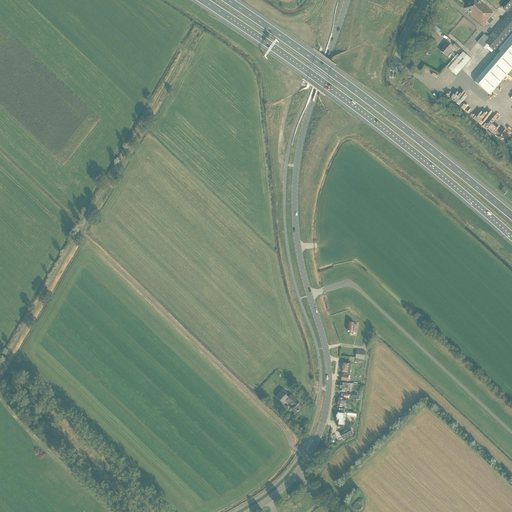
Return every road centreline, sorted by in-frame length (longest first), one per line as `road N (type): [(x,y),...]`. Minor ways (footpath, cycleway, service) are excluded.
road 1 (tertiary): [(249,511),(300,467),(325,412),(328,362),(298,254),(295,169),(347,0)]
road 2 (motorway): [(200,0),(337,93),(511,236)]
road 3 (motorway): [(511,215),(226,0)]
road 4 (track): [(307,456),(79,233)]
road 5 (track): [(186,50),(79,233)]
road 6 (track): [(79,233),(0,370)]
road 7 (track): [(0,400),(111,511)]
